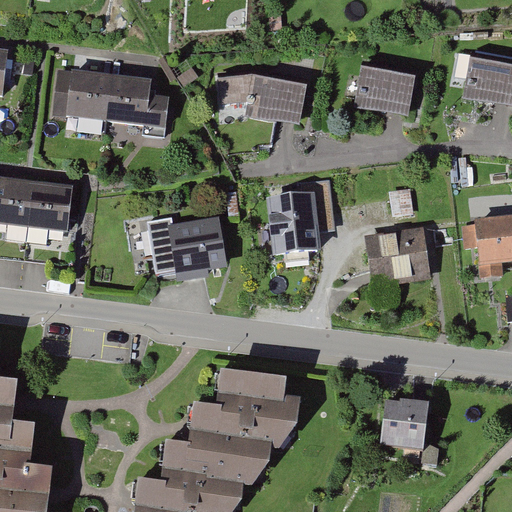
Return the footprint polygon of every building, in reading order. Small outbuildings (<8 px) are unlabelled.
[(0,0),(0,1),(66,10),(67,1),(74,2),(74,0),(0,0)] [(114,64),(113,78),(148,81),(149,67),(114,64)] [(458,118),(511,127),(511,77),(468,69),(458,118)] [(169,88),(179,103),(193,94),(183,79),(169,88)] [(349,128),(404,138),(413,89),(358,79),(349,128)] [(120,143),(139,144),(158,146),(164,115),(144,112),(146,98),(67,88),(60,136),(101,142),(101,156),(120,158),(120,143)] [(242,123),(240,135),(295,146),(303,97),(249,88),(212,91),(216,124),(242,123)] [(0,195),(0,243),(63,251),(69,204),(0,195)] [(300,270),(315,267),(314,249),(329,248),(323,197),(297,199),(299,212),(260,217),(268,272),(279,271),(280,286),(304,282),(300,270)] [(219,210),(222,237),(235,236),(232,209),(219,210)] [(503,273),(511,271),(511,224),(500,227),(475,228),(476,232),(461,233),(462,257),(473,257),(473,274),(478,274),(479,284),(505,284),(503,273)] [(163,243),(172,301),(211,295),(210,288),(223,286),(215,235),(163,243)] [(360,252),(368,313),(394,310),(392,301),(429,297),(422,244),(360,252)] [(0,511),(53,511),(58,480),(34,476),(40,435),(19,433),(20,415),(22,390),(0,385),(4,350),(0,349),(0,511)] [(131,355),(127,377),(138,379),(142,357),(131,355)] [(138,511),(238,511),(249,493),(256,495),(276,456),(284,457),(305,405),(290,403),(292,385),(225,378),(220,413),(196,411),(192,451),(170,448),(164,488),(142,486),(138,511)] [(375,464),(418,469),(425,421),(381,415),(375,464)]
